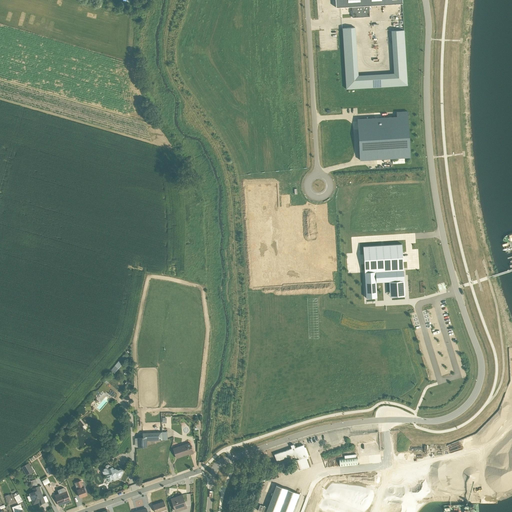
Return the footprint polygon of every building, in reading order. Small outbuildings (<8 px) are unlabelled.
[(334,0),(335,7),(351,6),(352,17),(368,16),(368,5),(400,3),(399,0),(334,0)] [(346,89),(407,85),(403,30),(390,31),(393,72),(357,74),(355,27),(342,28),(346,89)] [(407,116),(407,111),(396,112),(396,117),(357,119),(360,160),(409,157),(407,116)] [(389,294),(404,293),(401,244),(362,245),(365,297),(376,297),(376,282),(388,281),(389,294)] [(125,356),(123,354),(110,370),(114,373),(122,364),(121,364),(124,361),(123,359),(125,356)] [(96,391),(93,391),(93,395),(99,395),(102,391),(104,393),(106,391),(108,392),(108,393),(112,397),(115,392),(111,389),(110,388),(107,385),(106,385),(106,384),(106,385),(108,383),(106,381),(104,383),(104,382),(96,391)] [(146,441),(162,440),(162,432),(142,433),(143,438),(137,438),(138,448),(147,447),(146,441)] [(189,443),(173,448),(176,458),(189,454),(189,455),(193,453),(189,443)] [(291,448),(274,455),(276,460),(276,461),(293,454),(294,457),(297,456),(298,459),(301,458),(302,459),(303,458),(303,457),(307,456),(303,444),(294,447),(295,447),(294,445),(293,445),(290,446),(291,448)] [(38,458),(43,455),(40,451),(36,454),(29,459),(31,461),(37,456),(38,458)] [(358,464),(357,457),(338,459),(339,466),(358,464)] [(31,467),(28,463),(21,467),(26,476),(34,472),(33,470),(31,466),(31,467)] [(103,469),(102,471),(103,474),(105,475),(105,476),(104,478),(105,480),(105,481),(105,480),(109,482),(110,481),(111,479),(114,480),(116,477),(119,478),(120,478),(122,472),(122,471),(120,470),(118,470),(108,465),(106,465),(105,466),(106,468),(103,469)] [(80,498),(87,495),(84,487),(83,487),(80,481),(74,483),(80,498)] [(291,511),(299,493),(275,485),(265,511),(291,511)] [(29,496),(27,497),(29,502),(32,500),(34,504),(37,503),(37,502),(39,501),(40,504),(48,501),(46,496),(42,497),(38,486),(31,489),(33,492),(28,493),(29,496)] [(54,495),(58,506),(70,501),(66,491),(65,491),(64,489),(58,491),(58,493),(54,495)] [(23,508),(25,507),(17,492),(13,495),(18,504),(20,502),(23,508)] [(186,507),(182,495),(171,499),(175,511),(186,507)] [(164,501),(152,505),(154,511),(161,511),(166,510),(167,510),(166,509),(164,501)]
